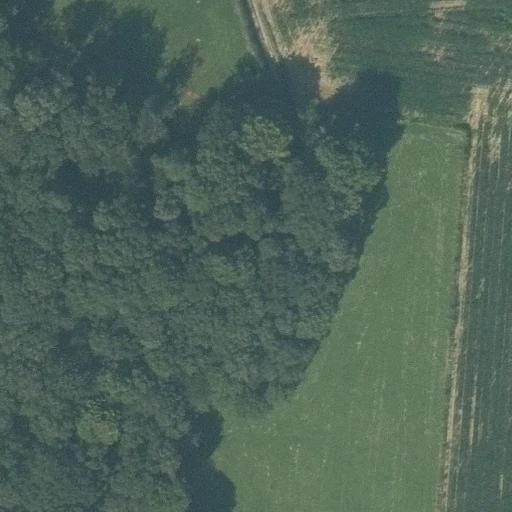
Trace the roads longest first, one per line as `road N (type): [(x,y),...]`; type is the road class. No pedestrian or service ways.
road 1 (track): [(172,511),(176,384),(204,278),(294,158),(293,122),(246,0)]
road 2 (track): [(22,511),(184,183),(179,115)]
road 3 (unknown): [(179,115),(172,95),(20,28),(14,0)]
